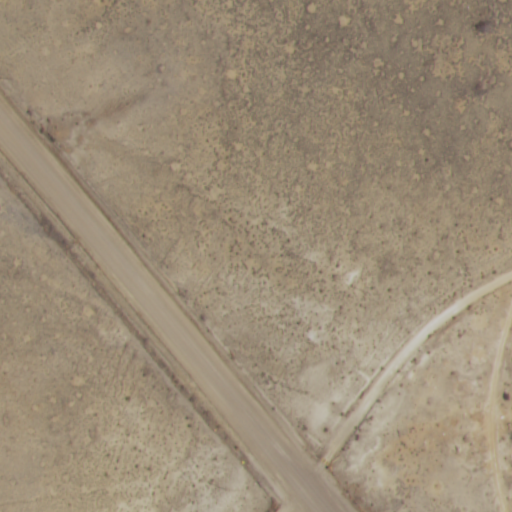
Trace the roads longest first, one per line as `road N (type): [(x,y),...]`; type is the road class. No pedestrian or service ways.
road 1 (track): [(285,511),(436,324),(511,274)]
road 2 (residential): [(106,262),(315,511)]
road 3 (residential): [(106,262),(0,142)]
